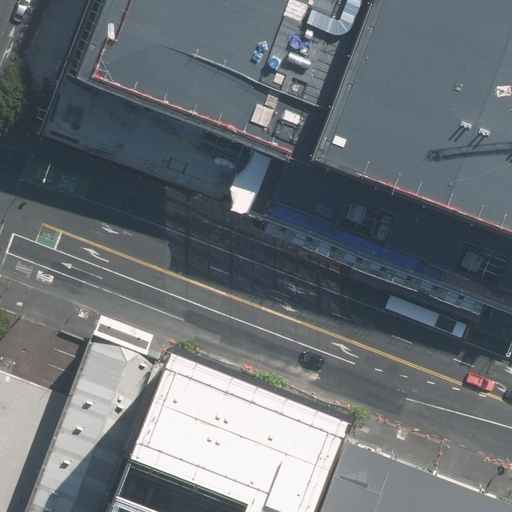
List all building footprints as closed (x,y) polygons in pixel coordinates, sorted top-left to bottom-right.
[(511,0),(93,0),(45,127),(488,291),(511,299),(511,0)] [(93,338),(26,511),(102,511),(159,363),(150,360),(122,349),(93,338)] [(13,379),(0,373),(0,511),(26,511),(69,399),(13,379)] [(252,407),(166,373),(125,477),(214,511),(309,511),(338,440),(252,407)] [(511,511),(511,506),(454,485),(353,447),(327,511),(511,511)]
